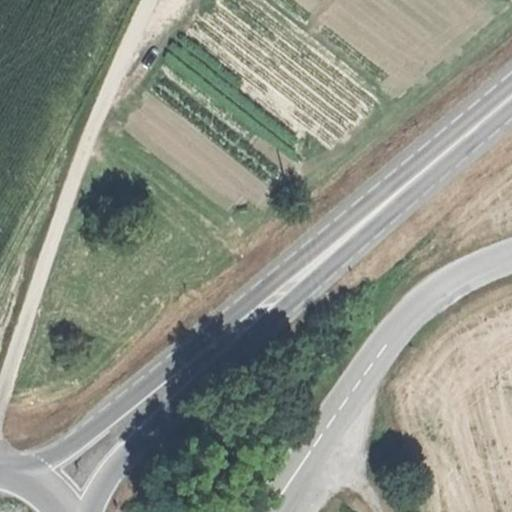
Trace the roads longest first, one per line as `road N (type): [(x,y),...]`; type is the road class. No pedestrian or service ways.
road 1 (track): [(0,407),(91,135),(149,0)]
road 2 (secondary): [(371,213),(28,476)]
road 3 (secondary): [(89,511),(124,454),(371,213)]
road 4 (unclassified): [(271,511),(407,314),(447,280),(511,256)]
road 5 (secondary): [(511,95),(371,213)]
